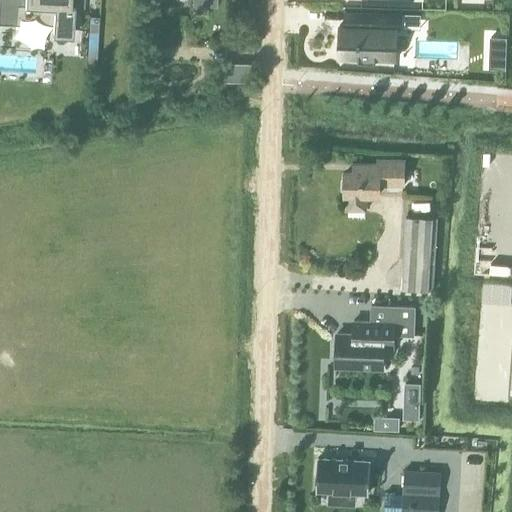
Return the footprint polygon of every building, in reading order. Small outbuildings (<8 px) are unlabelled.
[(0,0),(0,3),(4,4),(16,5),(15,23),(52,25),(52,27),(52,29),(73,31),(74,7),(74,6),(68,5),(68,0),(0,0)] [(338,56),(338,57),(358,58),(358,60),(376,61),(376,59),(396,59),(396,58),(395,58),(396,28),(401,28),(402,13),(421,14),(422,14),(422,13),(344,10),(344,12),(344,21),(344,25),(339,25),(339,27),(340,27),(340,56),(338,56)] [(490,68),(506,68),(507,38),(491,38),(490,68)] [(218,64),(218,82),(235,82),(235,64),(218,64)] [(345,172),(345,195),(346,195),(346,210),(367,210),(367,195),(380,195),(380,183),(405,184),(405,160),(379,159),(379,163),(356,162),(356,173),(345,172)] [(406,216),(402,289),(433,290),(437,218),(406,216)] [(337,334),(336,367),(383,369),(384,348),(393,348),(394,335),(415,336),(416,306),(371,304),(370,321),(354,320),(354,322),(354,334),(337,334)] [(405,383),(404,420),(418,420),(420,384),(405,383)] [(399,418),(387,417),(386,430),(398,430),(399,418)] [(369,493),(371,461),(318,458),(316,490),(330,491),(329,503),(333,504),(333,502),(331,502),(332,491),(353,492),(353,503),(351,503),(351,505),(354,505),(355,493),(369,493)] [(385,493),(384,511),(438,511),(440,472),(405,471),(404,483),(404,494),(385,493)]
